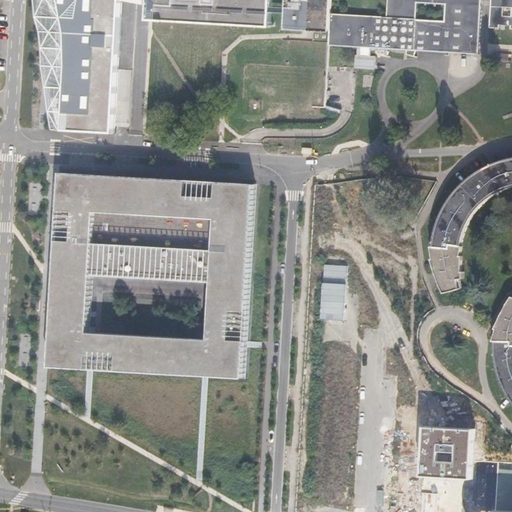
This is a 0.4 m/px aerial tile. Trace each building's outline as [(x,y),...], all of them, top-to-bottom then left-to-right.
[(37,0),(39,19),(43,33),(46,48),(47,65),(56,132),(63,133),(67,81),(68,66),(67,48),(66,32),(61,3),(60,0),(37,0)] [(115,136),(122,0),(60,0),(61,3),(66,32),(67,48),(68,66),(67,81),(63,133),(115,136)] [(271,0),(150,0),(149,21),(269,27),(271,0)] [(288,0),(287,32),(304,33),(331,35),(332,15),(333,0),(288,0)] [(388,0),(387,18),(332,15),(331,35),(330,47),(463,54),(479,55),(482,0),(388,0)] [(511,0),(491,0),(491,1),(490,29),(501,29),(501,26),(511,27),(511,30),(511,0)] [(511,165),(501,168),(482,176),(469,184),(456,195),(447,203),(440,213),(435,224),(428,244),(426,254),(430,277),(440,301),(464,291),(460,276),(454,252),(459,239),(467,226),(479,213),(495,202),(509,194),(511,192),(511,165)] [(258,185),(63,174),(60,227),(51,367),(90,370),(205,377),(246,379),(258,185)] [(511,300),(508,298),(502,320),(501,338),(502,351),(503,364),(505,376),(511,391),(511,392),(511,300)] [(477,430),(428,426),(424,475),(474,479),(477,430)]
